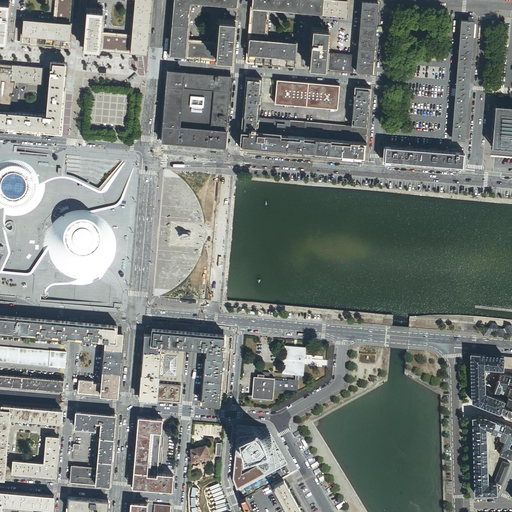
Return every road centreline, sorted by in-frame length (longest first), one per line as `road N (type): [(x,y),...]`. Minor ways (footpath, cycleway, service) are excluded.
road 1 (residential): [(488,4),(473,180)]
road 2 (secondary): [(136,316),(150,163)]
road 3 (secondary): [(150,149),(0,136)]
road 4 (secondary): [(373,172),(231,160)]
road 5 (residential): [(239,69),(381,81)]
road 6 (residential): [(277,419),(338,383),(342,332)]
